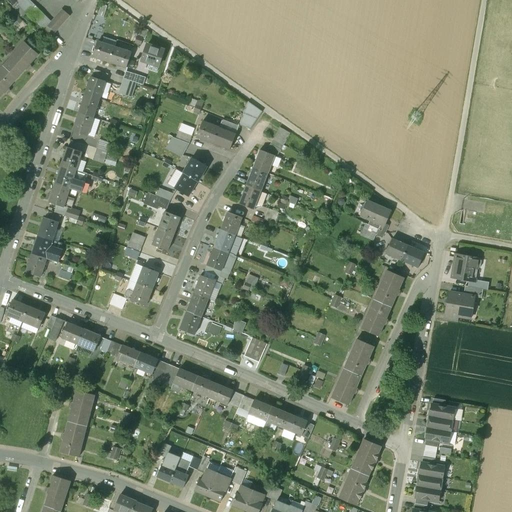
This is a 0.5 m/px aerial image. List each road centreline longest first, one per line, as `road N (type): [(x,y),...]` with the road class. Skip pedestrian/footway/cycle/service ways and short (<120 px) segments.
road 1 (residential): [(0,279),(70,51)]
road 2 (track): [(483,0),(442,234)]
road 3 (residential): [(154,339),(354,426)]
road 4 (residential): [(154,339),(198,226),(236,157)]
road 5 (residential): [(404,447),(436,262)]
road 6 (residential): [(354,426),(416,287),(436,262)]
road 7 (residential): [(0,279),(154,339)]
road 8 (residential): [(185,511),(39,463)]
